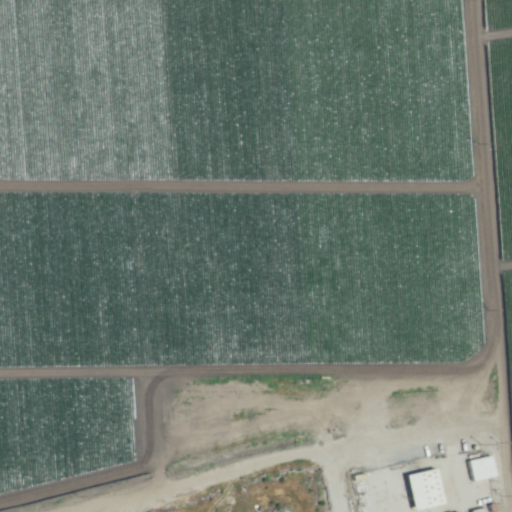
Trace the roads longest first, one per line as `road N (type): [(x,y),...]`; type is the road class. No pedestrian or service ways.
road 1 (track): [(469,0),(495,354),(467,404),(419,430),(324,449)]
road 2 (residential): [(123,511),(324,449)]
